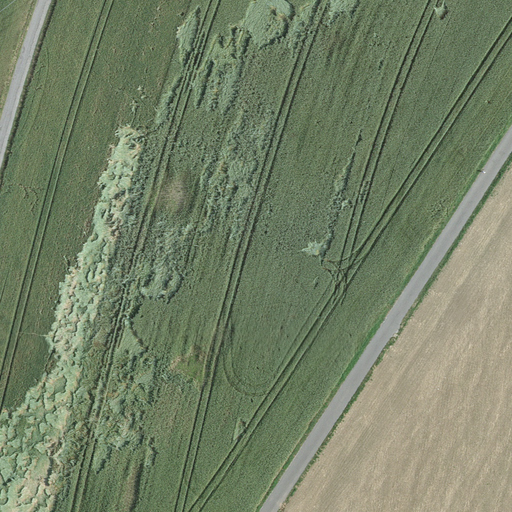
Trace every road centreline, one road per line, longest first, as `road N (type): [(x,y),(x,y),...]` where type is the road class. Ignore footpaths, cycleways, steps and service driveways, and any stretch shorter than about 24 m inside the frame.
road 1 (unclassified): [(270,511),(511,136)]
road 2 (unclassified): [(0,150),(47,0)]
